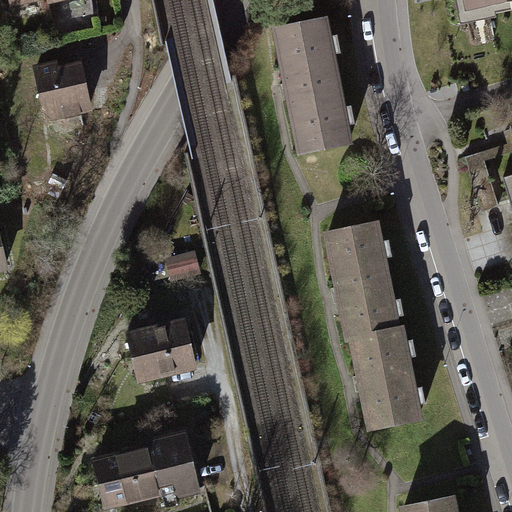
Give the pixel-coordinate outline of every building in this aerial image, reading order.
[(329,13),(270,24),(293,155),(352,145),(329,13)] [(81,58),(34,66),(43,120),(90,113),(81,58)] [(509,143),(463,155),(477,208),(507,200),(510,211),(511,210),(511,125),(505,127),(509,143)] [(379,218),(324,226),(340,332),(351,331),(366,429),(425,420),(409,319),(395,321),(379,218)] [(170,280),(200,276),(198,257),(168,261),(170,280)] [(182,318),(125,332),(137,381),(194,367),(182,318)] [(187,433),(91,453),(102,504),(198,483),(187,433)] [(461,511),(458,495),(403,503),(404,511),(461,511)]
